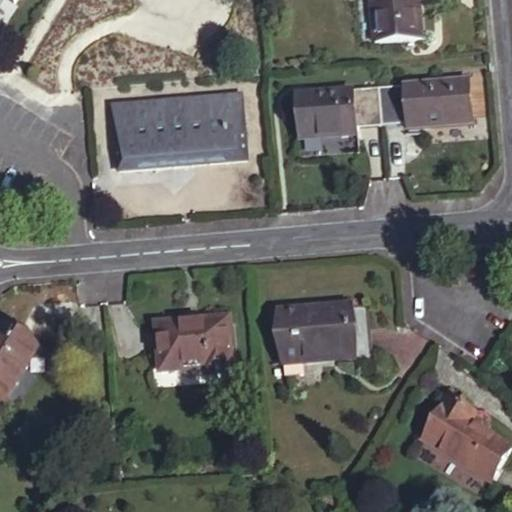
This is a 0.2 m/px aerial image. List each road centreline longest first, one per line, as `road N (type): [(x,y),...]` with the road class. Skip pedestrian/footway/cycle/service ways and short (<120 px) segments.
road 1 (residential): [(0,270),(511,226)]
road 2 (unknown): [(406,235),(420,279),(448,318),(485,333)]
